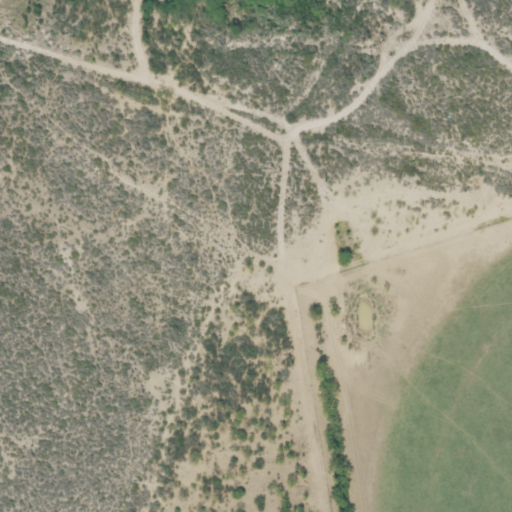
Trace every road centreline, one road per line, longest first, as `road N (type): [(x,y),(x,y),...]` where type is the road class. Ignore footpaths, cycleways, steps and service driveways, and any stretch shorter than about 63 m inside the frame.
road 1 (residential): [(511,203),(409,182),(286,135),(280,122),(105,72),(0,52)]
road 2 (residential): [(358,511),(0,307)]
